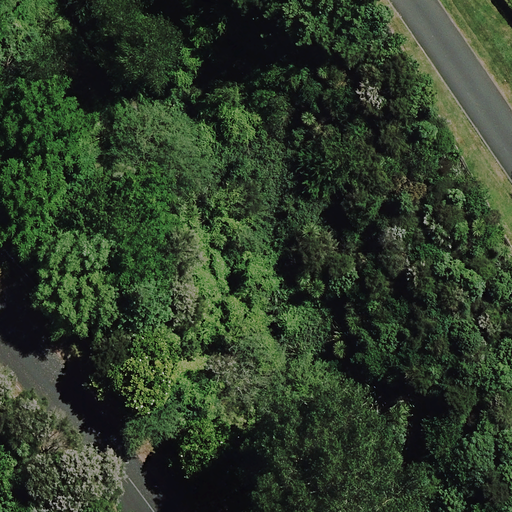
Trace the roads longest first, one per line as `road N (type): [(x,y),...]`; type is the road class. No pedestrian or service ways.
road 1 (residential): [(147,511),(0,338)]
road 2 (residential): [(511,124),(441,0)]
